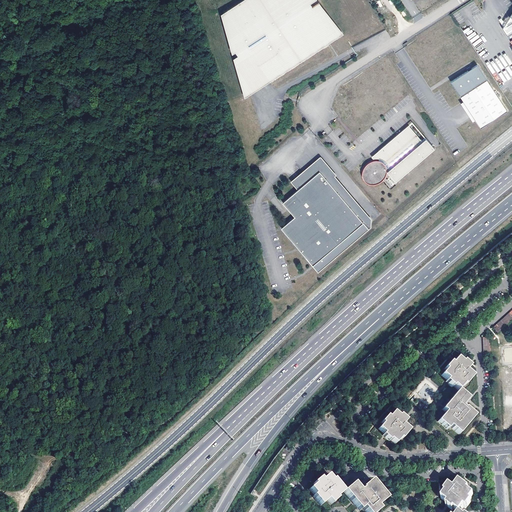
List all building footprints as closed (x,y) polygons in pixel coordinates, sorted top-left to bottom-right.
[(242,0),(222,13),(233,54),(239,49),(247,44),(250,51),(249,51),(253,57),(254,56),(270,82),(341,36),(320,3),(313,7),(311,3),(315,0),(242,0)] [(344,34),(320,3),(341,36),(344,34)] [(511,18),(511,17),(503,29),(508,35),(511,32),(511,18)] [(247,44),(239,49),(240,54),(234,58),(246,97),(270,82),(254,56),(253,57),(249,51),(250,51),(247,44)] [(451,83),(481,129),(508,112),(477,66),(472,70),(470,67),(467,69),(469,72),(451,83)] [(407,128),(378,152),(386,162),(385,163),(384,162),(382,161),(380,160),(379,160),(379,162),(376,161),(375,161),(372,161),(370,161),(368,162),(366,163),(365,164),(363,165),(362,167),(361,169),(361,172),(360,173),(361,177),(362,179),(363,181),(365,183),(367,185),(369,186),(373,186),(375,186),(377,186),(379,185),(380,184),(383,182),(385,179),(386,176),(386,174),(387,173),(395,183),(434,150),(426,140),(417,147),(412,141),(416,138),(407,128)] [(378,152),(371,158),(372,159),(373,159),(374,159),(375,159),(376,159),(377,159),(378,159),(379,160),(380,160),(382,161),(384,162),(385,163),(386,162),(378,152)] [(356,229),(361,235),(370,228),(371,220),(334,177),(336,176),(320,157),(291,181),(298,190),(319,172),(362,224),(356,229)] [(280,229),(317,272),(361,235),(356,229),(362,224),(319,172),(298,190),(282,203),(294,217),(280,229)] [(374,219),(380,214),(373,205),(366,210),(367,212),(371,209),(373,214),(371,215),(374,219)] [(511,309),(493,327),(497,332),(511,318),(511,309)] [(466,367),(456,359),(451,364),(450,363),(444,369),(446,370),(441,375),(447,380),(445,382),(452,388),(453,386),(458,391),(463,385),(464,386),(472,377),(466,371),(468,368),(466,367)] [(468,399),(458,391),(442,409),(446,412),(438,422),(447,429),(449,427),(458,434),(474,416),(465,408),(464,409),(463,408),(462,407),(468,399)] [(401,439),(409,430),(403,425),(406,421),(405,419),(400,415),(399,417),(393,412),(388,417),(387,416),(381,422),(383,424),(379,429),(384,434),(382,435),(389,441),(390,439),(395,444),(400,438),(401,439)] [(337,485),(333,480),(331,481),(327,476),(321,480),(320,479),(313,484),(314,485),(309,489),(314,495),(313,497),(320,506),(327,500),(331,504),(337,499),(336,498),(343,492),(337,485)] [(353,484),(343,492),(359,511),(363,508),(365,511),(376,511),(380,510),(377,507),(387,499),(371,480),(362,488),(361,488),(362,489),(360,491),(353,484)] [(453,509),(457,511),(459,511),(463,507),(465,508),(470,502),(469,501),(473,495),(467,491),(468,489),(463,485),(459,482),(453,489),(449,486),(444,492),(445,493),(441,499),(447,503),(446,505),(452,510),(453,509)]
